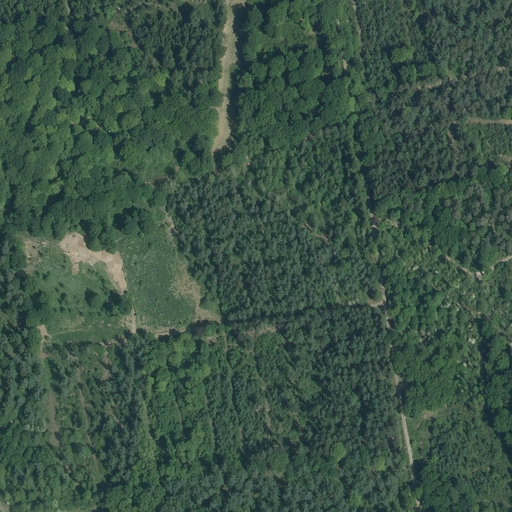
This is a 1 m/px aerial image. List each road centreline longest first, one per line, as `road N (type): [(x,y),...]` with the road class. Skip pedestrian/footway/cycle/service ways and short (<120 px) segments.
road 1 (track): [(334,0),(420,511)]
road 2 (track): [(356,122),(337,123),(227,173),(0,217)]
road 3 (track): [(386,303),(141,340)]
road 4 (track): [(511,69),(353,108)]
road 5 (track): [(373,222),(391,224),(463,270),(485,272),(511,257)]
